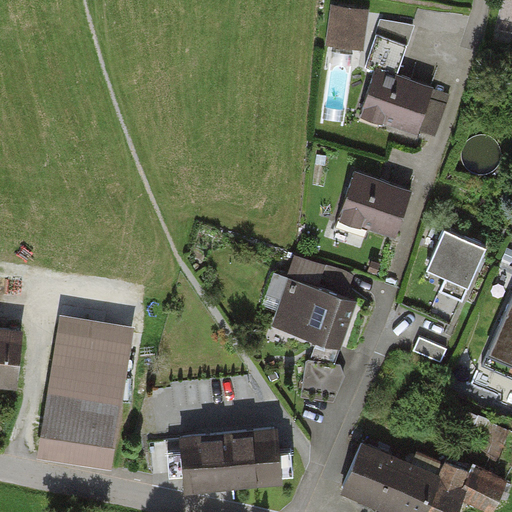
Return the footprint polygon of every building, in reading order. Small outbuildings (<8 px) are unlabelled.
[(365,15),(337,11),(333,43),(361,46),(365,15)] [(424,88),(382,74),(365,124),(407,138),(424,88)] [(408,196),(358,179),(345,217),(395,234),(408,196)] [(454,326),(484,250),(430,229),(400,305),(454,326)] [(350,307),(291,288),(279,325),(338,344),(350,307)] [(511,311),(488,363),(511,374),(511,311)] [(135,327),(65,315),(40,453),(111,465),(135,327)] [(12,334),(0,333),(0,382),(7,383),(12,334)] [(448,351),(419,340),(414,353),(442,364),(448,351)] [(332,385),(333,361),(308,361),(307,384),(332,385)] [(281,474),(278,437),(178,445),(181,483),(281,474)] [(434,478),(362,448),(345,488),(402,511),(450,511),(457,497),(489,510),(500,486),(441,461),(434,478)]
